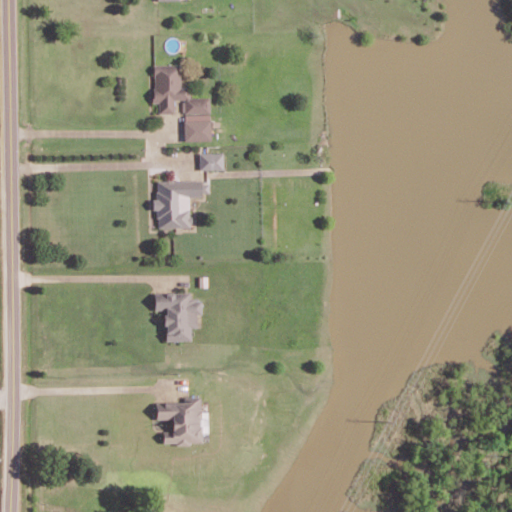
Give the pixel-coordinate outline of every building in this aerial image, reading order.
[(181,64),(154,64),(153,102),(159,102),(159,113),(175,113),(175,100),(184,100),(184,113),(210,113),(210,97),(190,97),(190,86),(181,86),(181,64)] [(206,138),(206,122),(185,122),(185,138),(206,138)] [(223,153),(200,153),(200,170),(223,170),(223,153)] [(190,227),(189,196),(202,196),(201,191),(208,191),(208,180),(156,181),(157,228),(190,227)] [(165,310),(165,340),(191,340),(191,326),(199,326),(199,300),(191,300),(191,292),(154,292),(154,310),(165,310)] [(201,399),(155,400),(156,421),(168,420),(169,431),(163,431),(164,444),(202,443),(201,399)]
